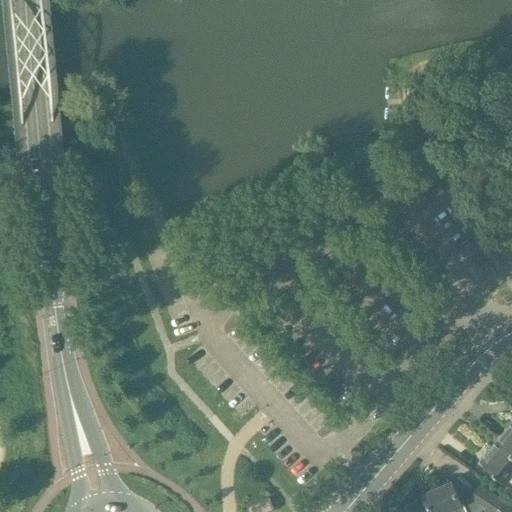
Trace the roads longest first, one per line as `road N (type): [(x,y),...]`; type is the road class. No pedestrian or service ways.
road 1 (secondary): [(70,399),(23,0)]
road 2 (secondary): [(343,511),(467,369),(511,333)]
